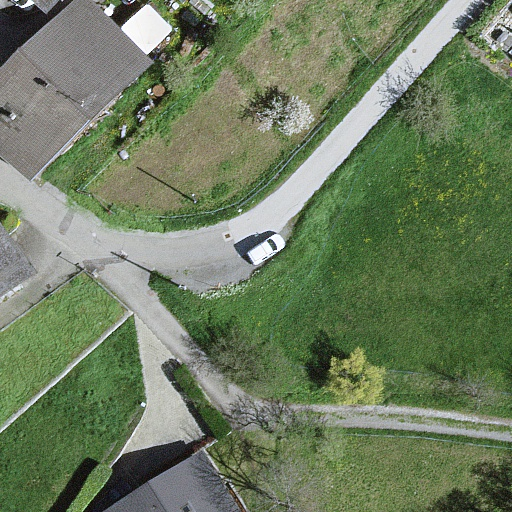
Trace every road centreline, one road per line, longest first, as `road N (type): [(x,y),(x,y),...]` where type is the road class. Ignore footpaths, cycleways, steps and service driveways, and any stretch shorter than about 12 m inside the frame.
road 1 (unclassified): [(68,238),(130,297),(208,414),(414,417),(511,429)]
road 2 (residential): [(68,238),(193,244),(246,224),(454,0)]
